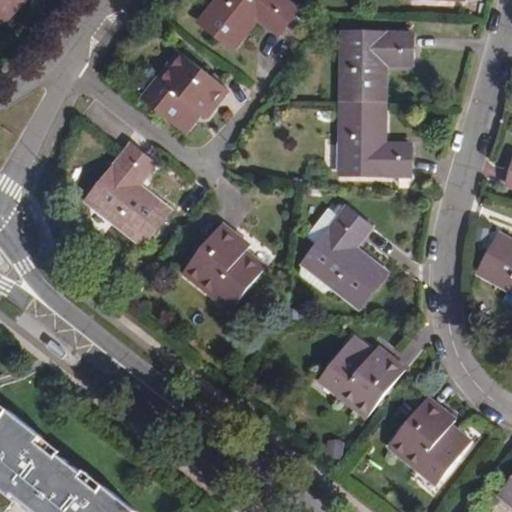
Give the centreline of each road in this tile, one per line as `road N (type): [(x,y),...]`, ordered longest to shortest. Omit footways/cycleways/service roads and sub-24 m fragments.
road 1 (residential): [(511,406),(475,383),(450,325),(451,225),(511,13)]
road 2 (tertiary): [(308,511),(33,292)]
road 3 (residential): [(192,167),(61,63)]
road 4 (residential): [(0,200),(23,173),(61,63)]
